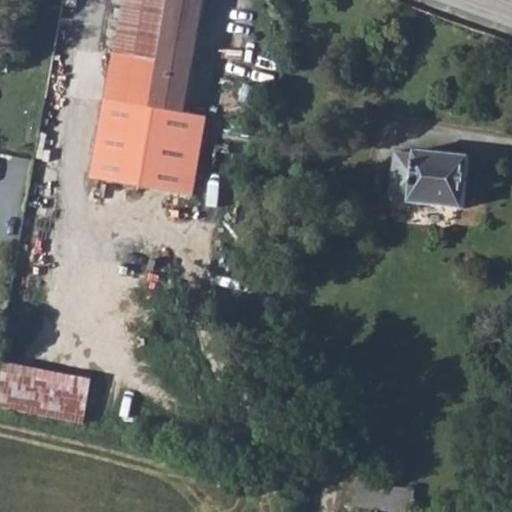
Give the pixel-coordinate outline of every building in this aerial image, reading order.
[(108,169),(140,176),(140,175),(147,129),(154,97),(170,0),(123,0),(109,91),(119,94),(108,169)] [(206,0),(170,0),(154,97),(188,103),(206,0)] [(147,129),(181,136),(188,103),(154,97),(147,129)] [(140,175),(140,176),(175,183),(181,136),(147,129),(140,175)] [(417,138),(417,141),(413,186),(413,190),(467,197),(472,143),(417,138)] [(413,186),(417,141),(396,140),(392,185),(413,186)] [(93,379),(5,362),(0,385),(0,406),(85,422),(93,379)] [(358,478),(356,505),(414,510),(416,483),(358,478)]
